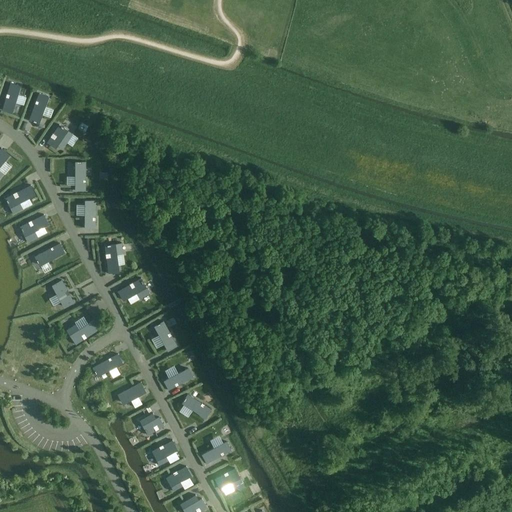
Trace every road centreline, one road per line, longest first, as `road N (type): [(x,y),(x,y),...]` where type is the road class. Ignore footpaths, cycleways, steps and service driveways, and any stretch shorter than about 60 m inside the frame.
road 1 (residential): [(125,330),(41,170),(0,125)]
road 2 (residential): [(221,511),(125,330)]
road 3 (residential): [(58,400),(102,455),(132,511)]
